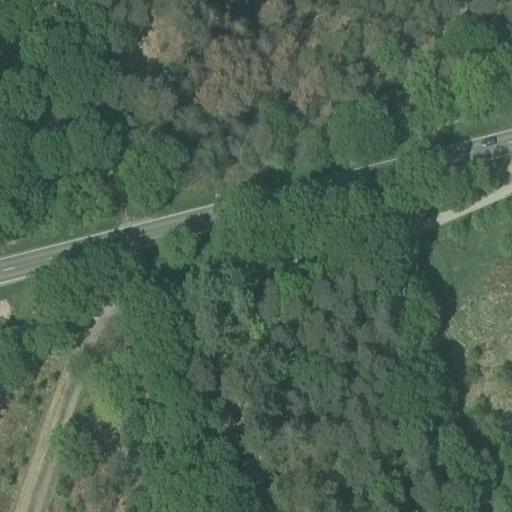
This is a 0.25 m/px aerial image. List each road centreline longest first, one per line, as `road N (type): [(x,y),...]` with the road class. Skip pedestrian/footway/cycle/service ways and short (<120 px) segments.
road 1 (secondary): [(511,141),(0,274)]
road 2 (track): [(400,232),(481,511)]
